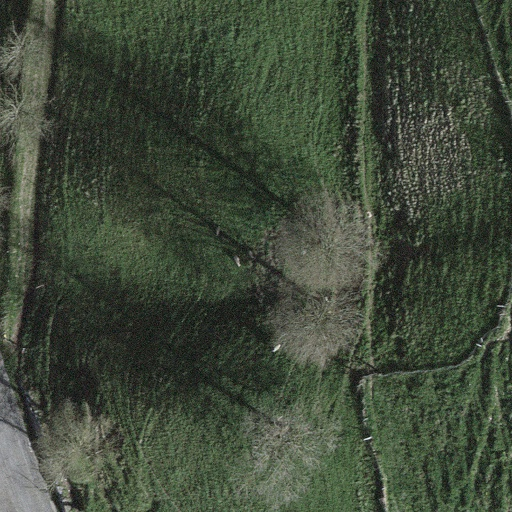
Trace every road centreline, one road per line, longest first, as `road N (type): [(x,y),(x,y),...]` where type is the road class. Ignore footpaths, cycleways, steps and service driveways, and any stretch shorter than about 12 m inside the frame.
road 1 (track): [(0,377),(24,262),(45,0)]
road 2 (unclassified): [(0,377),(38,511)]
